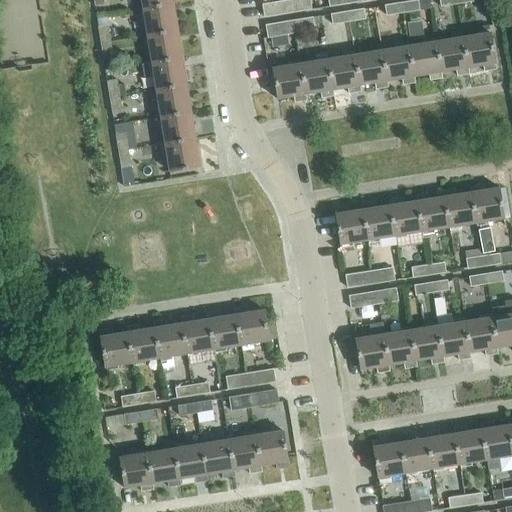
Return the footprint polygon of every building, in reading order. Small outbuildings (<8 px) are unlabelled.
[(15,0),(24,53),(48,49),(40,0),(15,0)] [(172,0),(142,0),(144,8),(174,3),(172,0)] [(292,13),(289,0),(288,0),(262,4),(264,17),(292,13)] [(310,0),(289,0),(292,13),(312,9),(310,0)] [(431,8),(429,0),(414,0),(402,2),(403,13),(431,8)] [(403,13),(402,2),(385,5),(386,15),(403,13)] [(178,30),(174,3),(144,8),(148,35),(178,30)] [(366,19),(364,8),(347,11),(349,21),(366,19)] [(349,21),(347,11),(330,14),(332,24),(349,21)] [(313,17),(293,20),(295,33),(315,30),(313,17)] [(295,33),(293,20),(266,25),(268,38),(295,33)] [(111,41),(108,25),(96,27),(99,43),(111,41)] [(182,58),(178,30),(148,35),(152,62),(152,63),(182,58)] [(490,33),(463,37),(469,74),(468,68),(483,66),(484,71),(496,69),(490,33)] [(469,74),(463,37),(436,42),(442,78),(441,73),(456,70),(457,76),(469,74)] [(114,60),(111,41),(99,43),(102,62),(114,60)] [(442,78),(436,42),(409,46),(415,83),(414,77),(429,75),(430,80),(442,78)] [(415,83),(409,46),(382,51),(388,87),(387,82),(402,79),(403,85),(415,83)] [(388,87),(382,51),(354,55),(360,92),(361,91),(360,86),(375,84),(376,89),(388,87)] [(333,96),(327,60),(326,52),(313,54),(314,62),(300,64),(306,100),(307,100),(306,95),(321,92),(322,98),(333,96)] [(306,100),(300,64),(298,64),(296,55),(285,57),(286,66),(273,68),(278,99),(294,97),(295,102),(306,100)] [(360,92),(354,55),(327,60),(333,96),(334,96),(333,90),(348,88),(349,93),(360,92)] [(187,85),(182,58),(152,63),(152,62),(145,64),(147,75),(154,74),(157,89),(157,90),(187,85)] [(120,96),(117,79),(107,81),(110,97),(120,96)] [(191,112),(187,85),(157,90),(157,89),(149,91),(151,103),(159,102),(161,116),(161,117),(191,112)] [(122,112),(120,96),(110,97),(112,114),(122,112)] [(196,139),(191,112),(161,117),(161,116),(157,117),(159,129),(163,128),(165,144),(196,139)] [(129,150),(126,133),(115,134),(118,152),(129,150)] [(200,166),(196,139),(165,144),(170,171),(200,166)] [(131,166),(129,150),(118,152),(121,168),(131,166)] [(482,184),(471,186),(477,223),(504,218),(499,187),(483,190),(482,184)] [(477,223),(471,186),(470,186),(471,192),(456,194),(455,189),(444,190),(450,227),(477,223)] [(450,227),(444,190),(443,190),(444,196),(429,198),(428,193),(417,195),(422,231),(450,227)] [(422,231),(417,195),(416,195),(417,200),(402,203),(401,197),(389,199),(395,236),(422,231)] [(395,236),(389,199),(390,205),(375,207),(374,201),(362,203),(368,240),(395,236)] [(368,240),(362,203),(363,209),(348,211),(347,206),(335,208),(341,244),(368,240)] [(492,227),(479,229),(483,253),(496,251),(492,227)] [(501,263),(499,253),(482,256),(484,266),(501,263)] [(484,266),(482,256),(466,258),(467,269),(484,266)] [(446,272),(444,262),(428,264),(429,275),(446,272)] [(429,275),(428,264),(411,267),(413,277),(429,275)] [(393,267),(373,270),(375,283),(395,280),(393,267)] [(375,283),(373,270),(345,275),(348,287),(375,283)] [(504,281),(502,271),(485,273),(487,284),(504,281)] [(487,284),(485,273),(469,276),(471,287),(487,284)] [(449,290),(447,279),(431,282),(432,293),(449,290)] [(432,293),(431,282),(414,285),(416,295),(432,293)] [(396,288),(383,290),(385,303),(398,301),(396,288)] [(385,303),(383,290),(370,292),(372,305),(385,303)] [(372,305),(370,292),(349,295),(351,308),(372,305)] [(269,340),(266,321),(264,309),(248,312),(247,306),(236,308),(242,345),(269,340)] [(511,306),(506,307),(507,315),(492,317),(497,348),(511,345),(511,306)] [(242,345),(236,308),(235,308),(236,314),(221,316),(220,311),(209,313),(215,349),(242,345)] [(497,348),(492,317),(491,317),(490,309),(479,311),(480,319),(465,321),(470,353),(470,352),(485,350),(486,356),(498,354),(497,348)] [(215,349),(209,313),(208,313),(209,318),(194,321),(193,315),(181,317),(187,354),(215,349)] [(187,354),(181,317),(182,323),(167,325),(166,320),(154,322),(160,358),(187,354)] [(470,353),(465,321),(438,326),(443,357),(458,354),(459,360),(471,358),(470,352),(470,353)] [(160,358),(154,322),(155,327),(140,329),(139,324),(127,326),(133,362),(160,358)] [(133,362),(127,326),(128,331),(113,334),(112,328),(100,330),(106,367),(133,362)] [(443,357),(438,326),(411,330),(415,361),(416,361),(431,359),(432,364),(444,362),(443,357)] [(383,334),(384,334),(383,327),(370,329),(371,336),(356,339),(361,370),(377,367),(378,373),(390,371),(389,366),(388,366),(383,334)] [(415,361),(411,330),(384,334),(383,334),(388,366),(389,366),(404,363),(405,369),(417,367),(416,361),(415,361)] [(273,369),(251,372),(253,385),(275,381),(273,369)] [(253,385),(251,372),(239,374),(241,387),(253,385)] [(241,387),(239,374),(226,377),(228,389),(241,387)] [(210,392),(208,382),(192,385),(194,395),(210,392)] [(194,395),(192,385),(175,388),(177,398),(194,395)] [(277,389),(255,393),(257,406),(279,402),(277,389)] [(156,401),(154,391),(138,393),(140,404),(156,401)] [(140,404),(138,393),(122,396),(123,407),(140,404)] [(257,406),(255,393),(242,395),(244,408),(257,406)] [(244,408),(242,395),(229,397),(231,410),(244,408)] [(213,410),(211,400),(195,403),(197,413),(213,410)] [(197,413),(195,403),(178,406),(180,416),(197,413)] [(159,419),(157,409),(141,412),(142,422),(159,419)] [(142,422),(141,412),(124,415),(126,424),(142,422)] [(511,441),(509,424),(494,427),(493,421),(481,423),(482,429),(487,460),(511,455),(511,441)] [(482,429),(467,431),(466,426),(454,428),(455,433),(460,464),(487,460),(482,429)] [(283,430),(256,435),(261,466),(276,463),(277,469),(289,467),(283,430)] [(455,433),(440,435),(439,430),(427,432),(427,437),(428,437),(433,468),(460,464),(455,433)] [(428,437),(427,437),(413,440),(412,434),(399,436),(400,442),(401,441),(406,473),(433,468),(428,437)] [(261,466),(256,435),(228,439),(233,470),(234,470),(249,468),(250,473),(262,471),(261,466)] [(401,441),(400,442),(385,444),(385,438),(372,440),(378,477),(379,477),(380,484),(392,482),(391,475),(406,473),(401,441)] [(233,470),(228,439),(201,443),(206,474),(207,474),(222,472),(223,477),(235,475),(234,470),(233,470)] [(179,479),(174,448),(173,441),(162,443),(163,450),(147,452),(152,483),(153,483),(168,481),(169,486),(181,484),(180,479),(179,479)] [(206,474),(201,443),(174,448),(179,479),(180,479),(195,476),(196,482),(208,480),(207,474),(206,474)] [(152,483),(147,452),(120,457),(125,488),(141,485),(141,491),(154,489),(153,483),(152,483)] [(511,498),(511,487),(502,489),(504,499),(511,498)] [(483,503),(481,492),(465,495),(466,505),(483,503)] [(466,505),(465,495),(448,497),(449,508),(466,505)] [(430,498),(417,500),(418,511),(424,511),(432,511),(430,498)] [(418,511),(417,500),(404,502),(405,511),(418,511)] [(405,511),(404,502),(383,506),(383,511),(405,511)]
